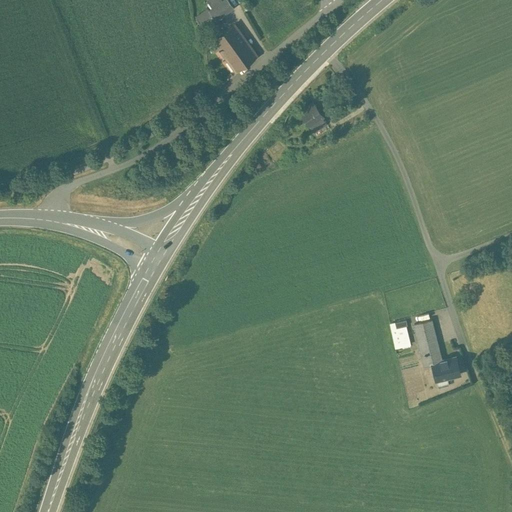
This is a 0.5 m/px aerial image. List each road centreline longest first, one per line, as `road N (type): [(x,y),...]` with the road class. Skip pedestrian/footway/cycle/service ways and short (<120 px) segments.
road 1 (secondary): [(156,257),(74,431),(48,511)]
road 2 (unclassified): [(327,48),(359,83),(401,162),(438,262)]
road 3 (unclassified): [(438,262),(511,462)]
road 4 (secondary): [(224,163),(155,214),(81,226)]
road 5 (secondary): [(327,48),(224,163)]
